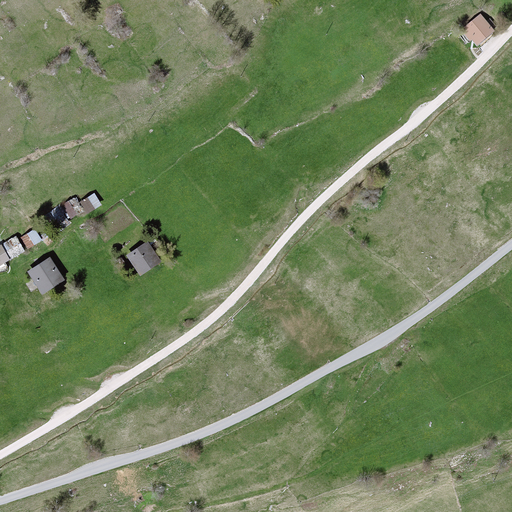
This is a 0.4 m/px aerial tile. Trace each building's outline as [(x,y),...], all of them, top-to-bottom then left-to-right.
[(477,17),(459,31),(473,49),(491,36),(477,17)] [(92,196),(78,204),(85,216),(99,208),(92,196)] [(73,200),(60,208),(68,221),(81,214),(73,200)] [(32,230),(17,240),(24,252),(40,243),(32,230)] [(14,238),(1,245),(10,261),(23,254),(14,238)] [(146,246),(123,260),(134,278),(157,264),(146,246)] [(48,260),(25,274),(39,296),(62,283),(48,260)]
